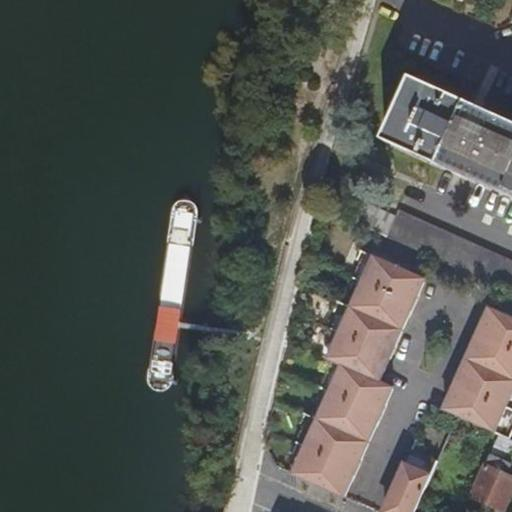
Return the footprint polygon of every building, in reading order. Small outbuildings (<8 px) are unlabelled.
[(387,142),(511,200),(511,124),(416,81),(387,142)] [(365,228),(511,294),(511,262),(399,212),(397,217),(375,207),(365,228)] [(378,259),(369,255),(357,281),(362,283),(350,309),(346,307),(334,332),(339,334),(327,360),(332,362),(378,259)] [(424,280),(378,259),(332,362),(336,363),(345,368),(295,478),(343,499),(348,501),(355,485),(350,482),(354,474),(357,468),(361,459),(366,462),(380,430),(375,428),(379,419),(381,414),(385,405),(390,407),(397,391),(392,389),(383,385),(390,371),(385,368),(389,360),(391,354),(395,345),(400,347),(413,320),(408,317),(411,309),(414,303),(418,294),(423,297),(429,283),(424,280)] [(511,319),(498,313),(493,311),(487,325),(492,328),(488,336),(485,342),(481,351),(476,348),(464,376),(469,379),(465,387),(462,393),(458,402),(453,399),(447,414),(452,416),(497,436),(511,401),(511,319)] [(295,478),(345,368),(336,363),(323,391),(328,393),(315,421),(310,419),(299,445),(303,447),(291,475),(295,478)] [(511,401),(497,436),(499,437),(506,440),(511,426),(511,401)] [(499,437),(472,499),(501,511),(504,511),(511,495),(511,442),(506,440),(499,437)] [(410,456),(406,466),(433,477),(437,468),(410,456)] [(417,511),(433,477),(406,466),(394,493),(399,495),(391,511),(417,511)] [(391,511),(399,495),(394,493),(385,511),(391,511)]
